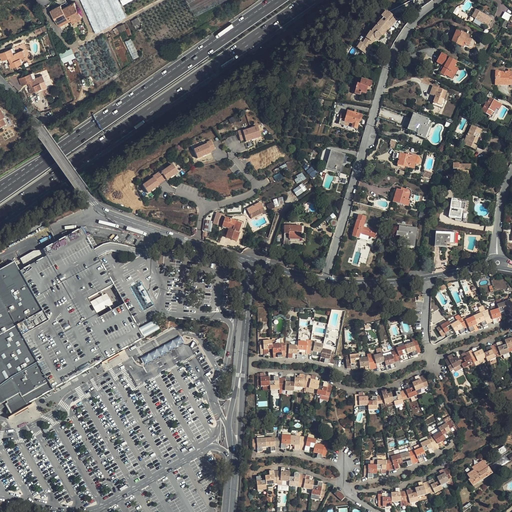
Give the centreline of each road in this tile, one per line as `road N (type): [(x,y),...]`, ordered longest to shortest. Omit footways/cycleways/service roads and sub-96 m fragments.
road 1 (motorway): [(0,215),(308,0)]
road 2 (residential): [(428,353),(371,373),(295,360),(254,360),(251,368),(319,373),(375,389),(430,367)]
road 3 (motorway): [(277,0),(18,181)]
road 4 (residential): [(326,279),(387,71),(406,29),(443,0)]
road 5 (residential): [(0,80),(98,209),(151,229)]
road 6 (residential): [(351,486),(426,461),(457,435)]
